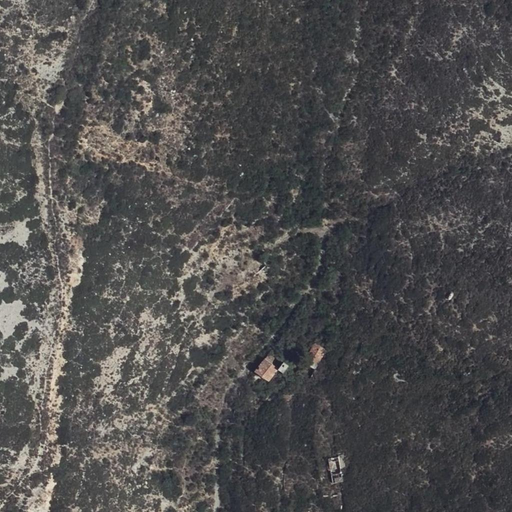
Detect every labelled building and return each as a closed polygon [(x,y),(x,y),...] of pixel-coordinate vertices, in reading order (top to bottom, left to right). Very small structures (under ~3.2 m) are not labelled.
[(220,258),(229,268),(249,248),(239,237),(220,258)] [(313,369),(325,349),(313,343),(307,353),(305,364),(313,369)] [(269,352),(265,357),(277,367),(281,362),(269,352)] [(253,370),(267,380),(277,367),(265,357),(253,370)] [(338,456),(328,458),(333,483),(343,481),(338,456)]
